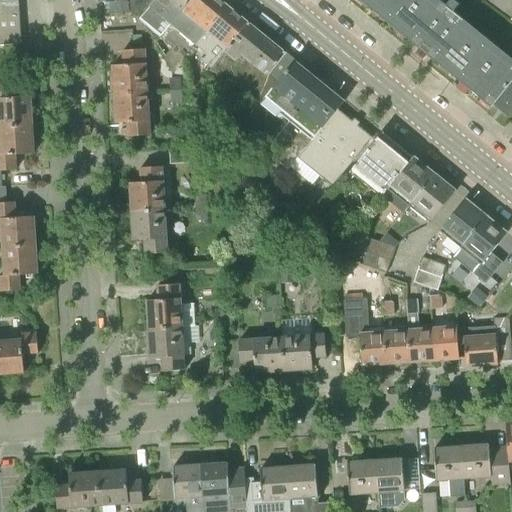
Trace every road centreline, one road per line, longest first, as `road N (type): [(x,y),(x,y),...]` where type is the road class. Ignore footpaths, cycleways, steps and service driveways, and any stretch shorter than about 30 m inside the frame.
road 1 (residential): [(87,407),(511,387)]
road 2 (residential): [(87,407),(74,0)]
road 3 (tertiary): [(511,189),(280,0)]
